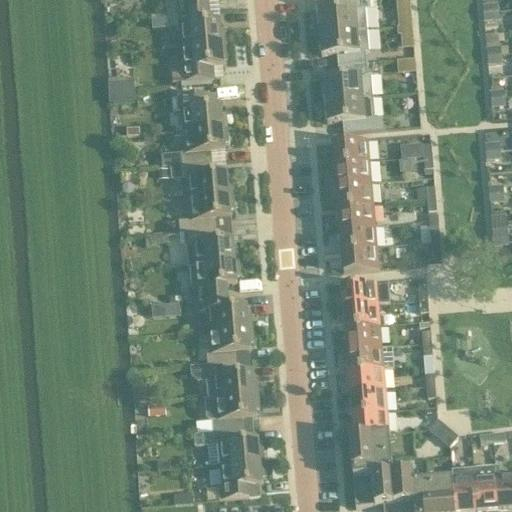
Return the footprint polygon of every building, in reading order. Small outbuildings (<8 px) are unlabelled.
[(165,6),(166,19),(208,15),(207,5),(218,4),(217,0),(176,0),(177,5),(165,6)] [(316,13),(318,36),(364,32),(362,9),(359,9),(358,0),(345,0),(335,1),(335,11),(316,13)] [(484,11),(484,19),(499,17),(499,9),(484,11)] [(180,31),(181,51),(226,47),(224,33),(220,33),(220,25),(209,26),(208,15),(166,19),(167,32),(180,31)] [(411,16),(398,17),(399,31),(412,30),(411,16)] [(484,19),(485,27),(500,25),(499,17),(484,19)] [(339,57),(340,68),(364,66),(363,55),(366,55),(364,32),(318,36),(320,58),(339,57)] [(172,87),(214,84),(213,70),(224,70),(223,62),(227,62),(226,47),(181,51),(183,72),(171,73),(172,87)] [(501,51),(486,52),(487,60),(488,60),(501,59),(501,52),(501,51)] [(488,60),(487,60),(487,68),(489,68),(502,66),(501,59),(488,60)] [(415,64),(397,66),(398,78),(416,76),(415,64)] [(322,80),(324,103),(370,99),(368,77),(365,77),(364,66),(340,68),(341,79),(322,80)] [(491,94),(490,94),(490,104),(505,103),(505,95),(504,93),(491,94)] [(182,115),(184,137),(227,132),(225,117),(222,117),(221,109),(207,110),(206,99),(173,102),(174,116),(182,115)] [(345,125),(346,136),(384,133),(383,122),(372,123),(370,99),(324,103),(326,126),(345,125)] [(505,103),(490,104),(491,112),(493,111),(506,110),(505,103)] [(181,156),(182,169),(182,170),(213,168),(212,155),(225,154),(225,146),(228,146),(227,132),(184,137),(186,155),(181,156)] [(334,147),(336,168),(370,165),(368,145),(334,147)] [(486,147),(484,147),(484,149),(485,157),(500,155),(500,147),(500,146),(486,147)] [(422,150),(423,161),(432,160),(431,149),(422,150)] [(500,155),(485,157),(486,165),(487,164),(488,164),(501,163),(500,155)] [(423,161),(424,174),(433,173),(432,160),(423,161)] [(336,168),(337,190),(372,187),(370,165),(336,168)] [(188,181),(190,203),(233,199),(232,184),(227,184),(227,176),(213,178),(213,168),(182,170),(182,169),(170,170),(171,183),(188,181)] [(337,190),(339,211),(374,209),(372,187),(337,190)] [(490,190),(488,190),(488,192),(489,199),(504,197),(503,189),(490,190)] [(435,191),(426,191),(428,217),(437,216),(435,191)] [(504,197),(489,199),(489,207),(491,207),(505,206),(504,197)] [(192,223),(178,224),(178,226),(179,237),(179,238),(218,235),(218,223),(231,222),(230,213),(234,213),(233,199),(190,203),(192,223)] [(339,211),(341,233),(375,230),(374,209),(339,211)] [(492,219),(491,220),(492,241),(507,240),(507,234),(506,218),(492,219)] [(341,233),(343,255),(377,252),(375,230),(341,233)] [(432,259),(428,259),(429,270),(441,269),(441,259),(438,234),(430,235),(432,259)] [(189,249),(191,270),(239,266),(237,251),(234,252),(233,244),(219,246),(218,235),(179,238),(180,250),(189,249)] [(507,240),(492,241),(493,249),(494,249),(508,248),(507,240)] [(343,255),(345,278),(379,275),(377,252),(343,255)] [(194,305),(224,301),(223,290),(237,288),(236,282),(240,281),(239,266),(191,270),(192,290),(184,291),(185,306),(194,305)] [(341,289),(343,311),(378,309),(378,308),(389,307),(388,286),(377,286),(341,289)] [(417,293),(418,305),(428,304),(427,293),(417,293)] [(206,316),(208,336),(252,332),(251,317),(247,317),(247,311),(225,312),(224,301),(194,305),(195,317),(206,316)] [(419,317),(429,317),(428,304),(418,305),(419,317)] [(343,311),(345,333),(380,330),(378,309),(343,311)] [(345,333),(347,354),(392,351),(382,352),(380,330),(345,333)] [(206,357),(207,369),(238,367),(237,355),(251,354),(250,347),(254,346),(252,332),(208,336),(210,357),(206,357)] [(421,336),(422,349),(431,348),(430,335),(421,336)] [(423,360),(432,359),(431,348),(422,349),(423,360)] [(347,354),(349,377),(384,373),(394,372),(392,351),(347,354)] [(200,370),(190,371),(191,380),(197,385),(213,384),(214,403),(259,399),(257,385),(253,385),(253,377),(239,378),(238,367),(207,369),(200,370)] [(349,377),(350,398),(385,395),(384,373),(349,377)] [(425,379),(426,391),(435,390),(434,378),(425,379)] [(427,403),(436,403),(435,390),(426,391),(427,403)] [(350,398),(352,419),(387,416),(385,395),(350,398)] [(206,421),(212,425),(212,436),(213,438),(243,435),(242,423),(256,422),(256,413),(260,413),(259,399),(214,403),(205,404),(206,421)] [(166,408),(148,408),(148,420),(166,419),(166,408)] [(352,419),(354,440),(389,437),(387,416),(352,419)] [(438,425),(429,434),(435,439),(443,430),(445,428),(440,423),(438,425)] [(209,471),(220,470),(264,466),(263,451),(259,452),(258,443),(244,445),(243,435),(213,438),(212,436),(194,438),(195,451),(207,449),(209,471)] [(452,437),(444,446),(449,451),(458,442),(459,441),(453,436),(452,437)] [(350,440),(355,511),(360,511),(383,510),(382,511),(454,511),(452,485),(414,488),(413,476),(392,477),(389,437),(354,440),(350,440)] [(492,439),(493,448),(505,447),(504,438),(492,439)] [(481,449),(493,448),(492,439),(480,440),(481,449)] [(218,491),(219,505),(248,502),(247,489),(262,488),(261,480),(265,480),(264,466),(220,470),(221,491),(218,491)] [(473,471),(476,511),(497,511),(494,469),(473,471)] [(494,469),(497,511),(511,511),(511,479),(500,481),(499,469),(494,469)] [(452,485),(454,511),(476,511),(473,471),(452,473),(452,485)]
